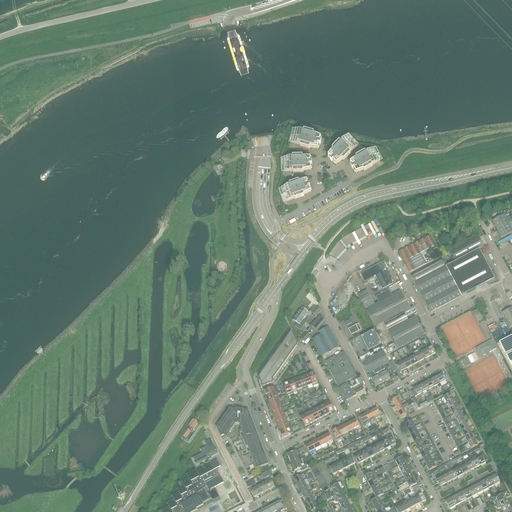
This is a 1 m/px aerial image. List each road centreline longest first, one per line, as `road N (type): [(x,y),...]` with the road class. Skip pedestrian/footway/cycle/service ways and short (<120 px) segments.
road 1 (secondary): [(299,255),(363,201),(511,167)]
road 2 (tertiary): [(124,511),(215,372)]
road 3 (tertiary): [(0,37),(151,0)]
road 4 (residential): [(253,507),(209,422),(247,378)]
road 5 (residential): [(375,399),(323,299),(345,269)]
road 6 (unclassified): [(427,324),(386,246),(345,269)]
